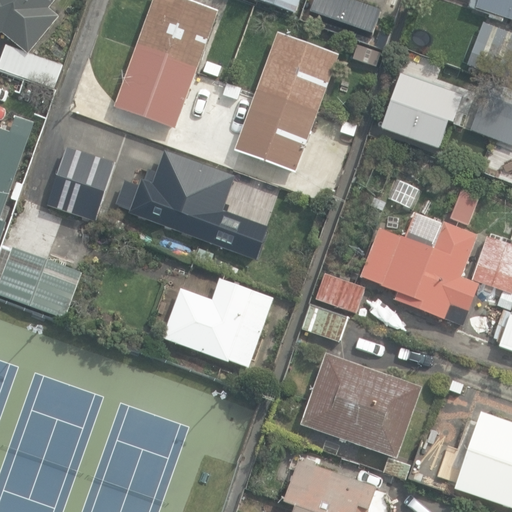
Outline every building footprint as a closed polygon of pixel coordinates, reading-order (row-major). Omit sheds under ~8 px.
[(0,61),(0,71),(56,92),(65,68),(30,55),(62,18),(50,8),(56,0),(0,0),(0,34),(4,34),(25,52),(6,45),(0,61)] [(156,0),(117,108),(176,130),(220,11),(188,0),(156,0)] [(256,0),(296,14),(301,0),(256,0)] [(351,0),(315,0),(310,16),(371,38),(381,10),(351,0)] [(511,0),(478,0),(477,4),(471,2),(469,8),(511,21),(511,0)] [(511,66),(511,33),(484,24),(468,70),(506,83),(511,66)] [(59,26),(50,39),(62,47),(71,35),(59,26)] [(237,151),(296,173),(340,55),(280,33),(237,151)] [(364,64),(376,68),(381,53),(369,49),(364,64)] [(206,64),(199,83),(225,93),(230,81),(218,77),(221,70),(206,64)] [(493,128),(511,135),(511,131),(511,111),(500,107),(493,128)] [(0,246),(9,223),(2,220),(10,199),(18,202),(24,185),(16,182),(37,123),(18,116),(12,132),(0,127),(0,246)] [(335,138),(345,142),(349,130),(339,126),(335,138)] [(67,149),(48,208),(94,223),(114,164),(67,149)] [(235,179),(221,174),(222,171),(166,150),(157,174),(149,171),(145,181),(142,180),(140,187),(128,183),(120,206),(131,210),(129,215),(216,246),(229,212),(224,210),(235,179)] [(453,219),(471,226),(481,199),(463,192),(453,219)] [(63,223),(18,208),(6,244),(52,259),(63,223)] [(397,301),(464,327),(480,285),(462,278),(479,237),(446,224),(436,250),(382,229),(363,278),(401,292),(397,301)] [(474,281),(511,293),(511,245),(489,238),(474,281)] [(0,257),(0,294),(66,319),(84,273),(5,244),(0,257)] [(358,315),(367,289),(325,274),(316,301),(358,315)] [(230,361),(251,368),(276,299),(222,280),(215,301),(183,290),(166,338),(230,361)] [(304,329),(341,341),(349,318),(312,305),(304,329)] [(511,315),(501,346),(511,350),(511,315)] [(303,424),(398,458),(423,388),(328,355),(303,424)] [(458,488),(511,506),(511,423),(484,413),(458,488)] [(353,511),(354,509),(362,511),(365,511),(375,484),(313,462),(314,459),(304,455),(303,459),(298,457),(283,498),(295,502),(291,511),(353,511)] [(385,472),(407,480),(412,467),(390,459),(385,472)] [(242,506),(255,510),(260,494),(248,490),(242,506)]
